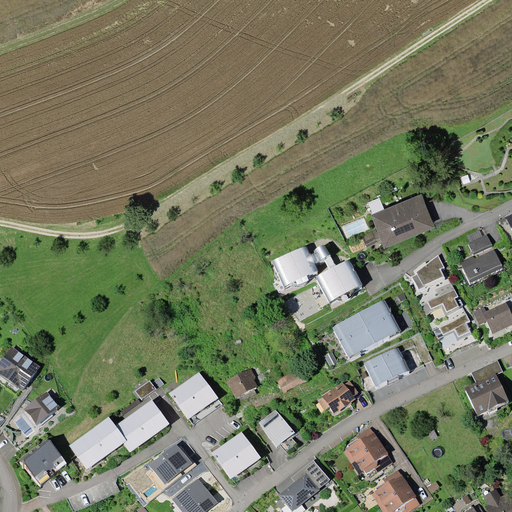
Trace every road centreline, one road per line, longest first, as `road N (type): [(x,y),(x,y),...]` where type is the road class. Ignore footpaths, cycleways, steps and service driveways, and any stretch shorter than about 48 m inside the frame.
road 1 (track): [(0,223),(78,236),(136,223),(489,0)]
road 2 (residential): [(511,345),(381,407),(244,505)]
road 3 (residential): [(244,505),(180,432),(115,473),(44,503)]
road 4 (residential): [(511,207),(394,268)]
road 5 (track): [(120,0),(0,49)]
